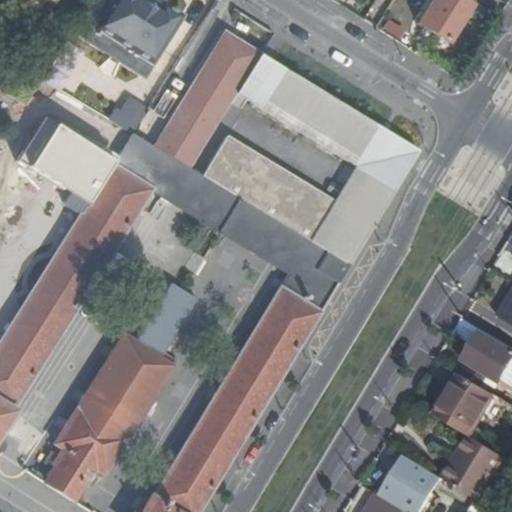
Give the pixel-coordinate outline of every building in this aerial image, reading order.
[(55,0),(3,0),(42,23),(55,0)] [(130,1),(128,0),(109,0),(88,35),(147,72),(174,29),(152,15),(149,19),(127,5),(130,1)] [(443,48),(466,11),(448,0),(433,0),(414,31),(443,48)] [(193,83),(228,105),(232,98),(254,62),(256,60),(220,38),(193,83)] [(305,141),(352,170),(331,204),(305,246),(323,257),(344,270),(413,157),(254,62),(232,98),(305,141)] [(109,121),(133,134),(147,108),(123,95),(109,121)] [(35,114),(0,171),(21,184),(26,188),(62,132),(35,114)] [(130,139),(108,173),(147,197),(179,216),(199,182),(186,174),(140,146),(130,139)] [(223,141),(199,182),(272,226),(305,246),(331,204),(223,141)] [(0,216),(21,184),(0,171),(0,170),(0,216)] [(0,434),(10,418),(10,415),(113,252),(147,197),(108,173),(78,220),(0,342),(0,434)] [(199,182),(179,216),(215,238),(251,260),(272,226),(199,182)] [(251,260),(284,280),(276,293),(303,309),(314,291),(306,286),(312,276),(323,257),(305,246),(272,226),(251,260)] [(344,270),(323,257),(312,276),(333,289),(344,270)] [(146,503),(144,502),(137,511),(196,511),(216,480),(289,361),(333,289),(312,276),(306,286),(314,291),(303,309),(276,293),(146,503)] [(46,471),(52,475),(42,490),(67,506),(71,500),(77,491),(81,494),(91,478),(98,482),(170,369),(155,359),(188,306),(177,298),(166,291),(128,350),(119,345),(51,452),(56,456),(46,471)] [(511,292),(498,315),(511,323),(511,292)] [(480,336),(459,323),(450,338),(471,351),(480,336)] [(500,386),(511,393),(511,359),(479,338),(461,368),(497,391),(500,386)] [(491,401),(458,380),(433,420),(466,441),(491,401)] [(503,464),(466,441),(438,485),(439,485),(477,508),(503,464)] [(403,463),(379,502),(395,511),(421,511),(439,485),(438,485),(403,463)] [(373,498),(365,511),(395,511),(379,502),(373,498)]
